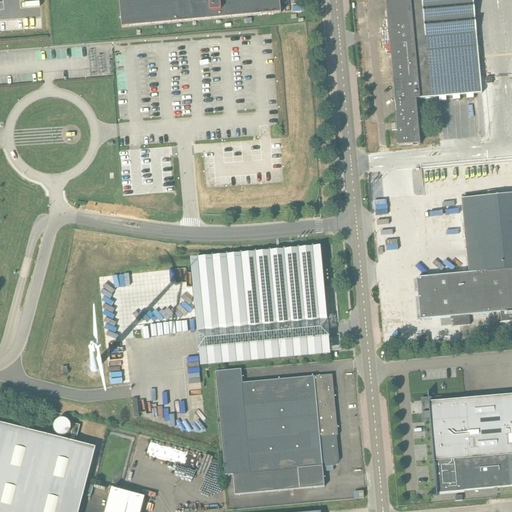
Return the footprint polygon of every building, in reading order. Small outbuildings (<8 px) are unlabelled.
[(118,0),(121,28),(281,14),(279,0),(118,0)] [(472,0),(385,0),(390,52),(477,44),(472,0)] [(477,44),(390,52),(396,115),(395,115),(398,146),(420,144),(416,100),(429,99),(481,94),(477,44)] [(469,274),(416,279),(420,320),(450,317),(450,320),(453,320),(453,327),(470,325),(469,316),(499,313),(500,324),(511,322),(511,194),(464,200),(462,199),(469,274)] [(326,323),(320,247),(191,260),(198,334),(326,323)] [(332,375),(242,384),(241,370),(215,372),(225,476),(233,475),(235,496),(324,487),(322,467),(335,466),(339,461),(337,436),(338,436),(332,375)] [(511,395),(442,401),(442,397),(426,398),(428,413),(422,414),(422,420),(430,419),(436,496),(437,496),(437,493),(511,486),(511,395)] [(67,431),(73,420),(62,413),(56,424),(67,431)] [(80,426),(74,424),(71,435),(77,437),(80,426)] [(140,511),(144,497),(112,489),(105,511),(140,511)]
